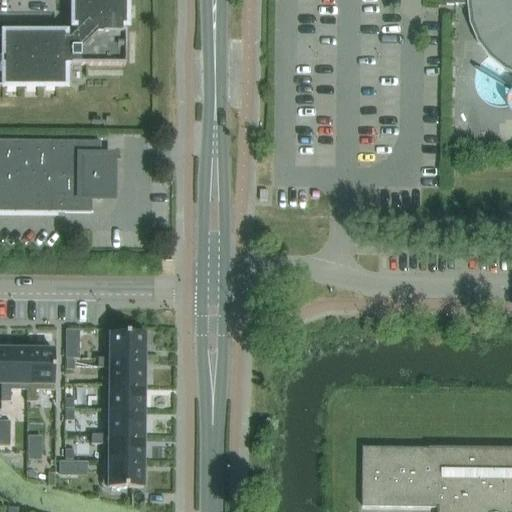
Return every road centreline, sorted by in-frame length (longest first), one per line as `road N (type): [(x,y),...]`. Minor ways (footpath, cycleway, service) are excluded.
road 1 (unclassified): [(511,287),(378,286),(299,268),(223,268)]
road 2 (secondary): [(204,0),(201,268)]
road 3 (secondary): [(223,268),(221,0)]
road 4 (unclassified): [(0,287),(201,289)]
road 5 (secondary): [(211,444),(223,289)]
road 6 (secondary): [(201,289),(211,444)]
